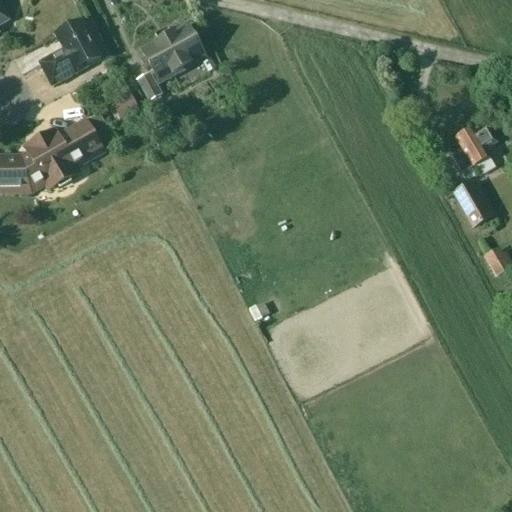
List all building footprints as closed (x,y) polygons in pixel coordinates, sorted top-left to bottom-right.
[(0,27),(9,23),(0,7),(0,27)] [(67,24),(65,28),(66,32),(55,38),(64,54),(40,67),(52,90),(78,75),(76,72),(101,59),(81,24),(78,26),(75,23),(71,22),(67,24)] [(140,53),(159,88),(208,61),(188,25),(170,35),(168,31),(155,38),(158,43),(140,53)] [(36,53),(16,64),(21,73),(42,63),(36,53)] [(137,83),(149,105),(163,97),(150,75),(137,83)] [(112,106),(122,124),(140,114),(131,96),(112,106)] [(57,142),(53,135),(40,142),(63,184),(76,177),(72,170),(102,153),(86,125),(57,142)] [(472,169),(487,160),(482,153),(495,146),(486,130),(473,138),(471,133),(454,143),(461,154),(451,160),(463,180),(474,173),(472,169)] [(40,142),(27,149),(31,157),(22,161),(0,161),(0,194),(31,193),(46,184),(50,191),(63,184),(40,142)] [(452,196),(472,232),(496,218),(475,183),(452,196)] [(484,259),(495,279),(511,269),(511,263),(507,254),(503,257),(499,250),(484,259)]
